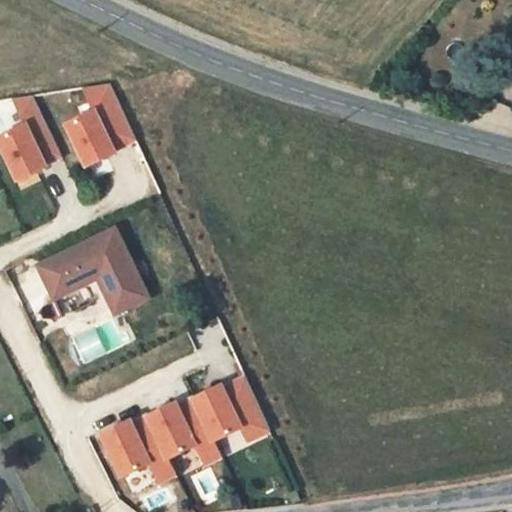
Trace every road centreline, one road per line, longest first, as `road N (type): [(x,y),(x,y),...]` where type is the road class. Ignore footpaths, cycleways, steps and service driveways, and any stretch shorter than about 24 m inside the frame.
road 1 (secondary): [(86,0),(511,148)]
road 2 (residential): [(0,296),(108,511)]
